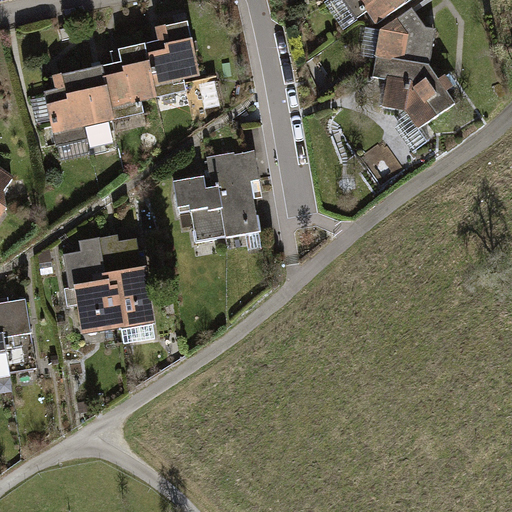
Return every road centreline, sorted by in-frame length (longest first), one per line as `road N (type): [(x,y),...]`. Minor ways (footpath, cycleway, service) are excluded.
road 1 (track): [(0,488),(237,334),(511,114)]
road 2 (residential): [(299,219),(258,0)]
road 3 (track): [(84,437),(194,511)]
